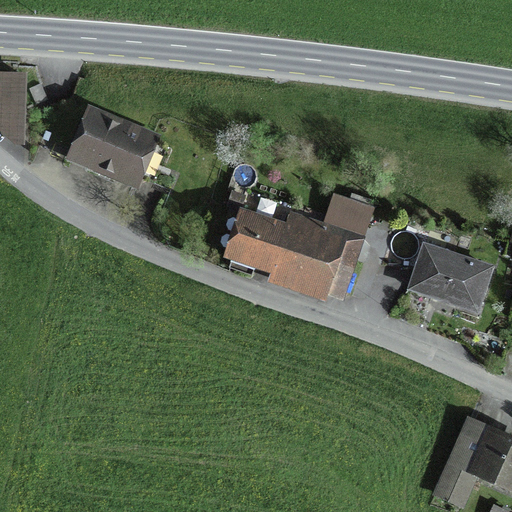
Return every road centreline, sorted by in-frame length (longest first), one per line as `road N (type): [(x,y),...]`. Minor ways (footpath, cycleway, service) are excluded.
road 1 (residential): [(511,390),(131,242),(48,198),(0,159)]
road 2 (secondary): [(511,85),(245,51),(0,32)]
